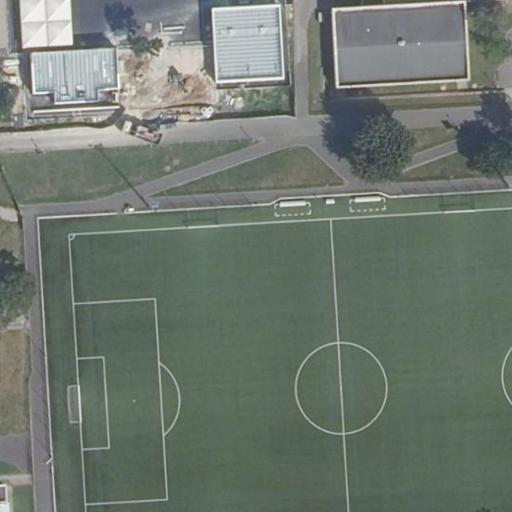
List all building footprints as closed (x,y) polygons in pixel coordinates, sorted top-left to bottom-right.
[(71,46),(69,0),(17,0),(19,48),(71,46)] [(511,0),(360,0),(361,6),(331,8),(336,87),(469,79),(463,0),(511,0)] [(279,5),(214,9),(218,82),(282,79),(279,5)] [(116,48),(32,53),(34,94),(54,93),(55,103),(97,101),(97,90),(119,89),(116,48)] [(0,511),(12,511),(13,508),(9,508),(7,488),(0,488),(0,511)]
